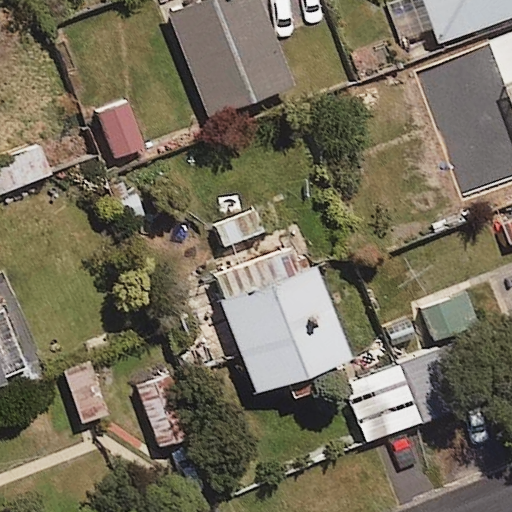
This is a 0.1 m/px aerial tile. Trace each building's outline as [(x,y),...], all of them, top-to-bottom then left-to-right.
[(204,111),(287,79),(256,0),(197,0),(166,12),(204,111)] [(511,0),(388,0),(385,1),(398,38),(428,27),(432,38),(511,7),(511,0)] [(110,155),(141,143),(124,100),(93,112),(110,155)] [(0,187),(46,169),(33,135),(0,147),(0,187)] [(250,386),(342,350),(297,235),(205,271),(250,386)] [(426,339),(474,324),(463,288),(415,303),(426,339)] [(0,376),(24,366),(0,308),(0,376)] [(413,416),(392,358),(336,378),(357,436),(413,416)] [(77,419),(102,411),(85,359),(60,367),(77,419)] [(191,428),(163,364),(128,378),(155,443),(191,428)]
